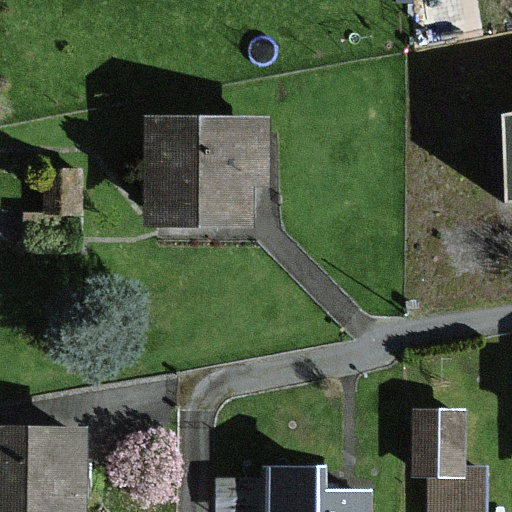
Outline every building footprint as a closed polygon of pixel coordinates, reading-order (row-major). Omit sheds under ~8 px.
[(277,182),(278,112),(152,111),(152,222),(262,223),(262,182),(277,182)] [(86,164),(47,164),(46,210),(26,210),(26,235),(86,236),(86,164)] [(460,409),(413,411),(416,471),(463,469),(460,409)] [(0,511),(95,511),(95,423),(0,423),(0,511)] [(364,511),(365,491),(319,492),(319,468),(256,470),(256,511),(364,511)]
